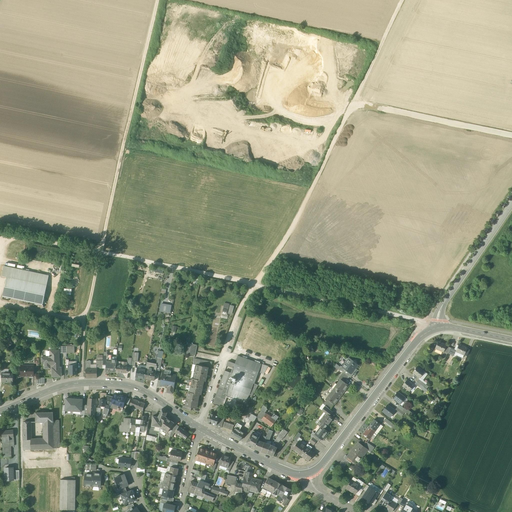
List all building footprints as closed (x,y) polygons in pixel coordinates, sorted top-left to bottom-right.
[(48,275),(4,266),(2,276),(7,277),(3,297),(42,305),(48,275)] [(225,302),(221,317),(227,319),(230,304),(225,302)] [(160,311),(171,313),(173,305),(162,303),(160,311)] [(447,345),(438,341),(435,349),(437,350),(443,353),(444,351),(446,346),(447,345)] [(467,348),(459,344),(456,350),(455,352),(464,356),(467,348)] [(59,353),(59,350),(50,350),(50,357),(41,357),(41,363),(44,362),(44,369),(51,369),(51,368),(52,368),(57,368),(57,365),(59,365),(59,353)] [(233,376),(253,383),(254,384),(258,373),(261,374),(264,366),(238,356),(235,364),(228,361),(226,366),(233,368),(231,373),(234,374),(233,376)] [(353,361),(349,358),(342,367),(351,375),(355,370),(356,371),(357,369),(356,369),(358,365),(356,363),(357,362),(354,360),(353,361)] [(116,360),(111,360),(111,362),(108,362),(107,362),(106,362),(106,366),(105,372),(115,372),(116,365),(116,360)] [(147,364),(146,370),(144,379),(154,381),(156,372),(157,366),(156,366),(147,364)] [(77,375),(77,365),(69,365),(69,375),(77,375)] [(127,366),(116,365),(115,372),(127,373),(127,367),(127,366)] [(199,366),(197,365),(195,372),(207,375),(208,368),(205,367),(202,366),(199,366)] [(424,372),(417,366),(412,373),(419,378),(424,372)] [(34,367),(21,367),(21,376),(34,377),(34,367)] [(61,377),(61,368),(57,368),(52,368),(52,377),(61,377)] [(146,370),(137,368),(135,377),(144,379),(146,370)] [(90,369),(86,369),(86,378),(97,378),(97,369),(96,369),(91,369),(90,369)] [(207,375),(195,372),(194,379),(204,381),(205,381),(207,375)] [(340,380),(343,382),(348,376),(344,373),(343,372),(338,378),(340,380)] [(13,373),(2,373),(2,376),(1,382),(13,382),(13,373)] [(170,375),(162,373),(160,386),(168,387),(167,392),(172,394),(176,376),(170,374),(170,375)] [(223,375),(216,396),(225,399),(226,397),(229,388),(233,378),(223,375)] [(253,383),(233,376),(233,378),(229,388),(249,395),(253,383)] [(194,379),(192,379),(191,386),(202,388),(204,381),(194,379)] [(426,385),(418,379),(417,382),(424,387),(426,385)] [(340,380),(333,389),(341,395),(349,386),(343,382),(340,380)] [(414,385),(409,381),(407,380),(402,386),(409,392),(414,385)] [(424,387),(417,382),(415,384),(422,390),(424,387)] [(254,384),(253,383),(249,395),(252,396),(258,385),(254,384)] [(202,388),(191,386),(189,392),(199,394),(201,395),(202,388)] [(249,395),(229,388),(226,397),(245,403),(249,395)] [(341,395),(333,389),(326,398),(327,399),(323,404),(325,406),(326,406),(330,409),(334,404),(341,395)] [(199,394),(189,392),(188,399),(198,401),(199,394)] [(405,397),(398,392),(393,398),(400,404),(405,397)] [(126,398),(114,394),(113,397),(110,408),(116,409),(117,406),(123,407),(124,403),(126,398)] [(103,414),(107,415),(110,408),(113,397),(106,395),(106,400),(105,406),(102,414),(103,414)] [(225,399),(216,396),(213,404),(214,404),(218,406),(222,407),(223,407),(225,399)] [(73,411),(74,399),(66,399),(65,406),(65,411),(73,411)] [(74,399),(73,411),(81,412),(82,406),(82,400),(74,399)] [(140,402),(132,399),(130,405),(138,408),(140,402)] [(188,399),(187,399),(185,406),(191,407),(196,408),(198,401),(188,399)] [(395,411),(388,405),(383,412),(390,417),(395,411)] [(406,410),(399,405),(397,407),(405,413),(406,410)] [(326,406),(325,406),(322,410),(326,413),(332,418),(334,416),(331,413),(332,412),(330,409),(326,406)] [(405,413),(397,407),(395,409),(395,410),(396,410),(403,415),(405,413)] [(264,408),(258,416),(262,419),(266,414),(265,413),(267,410),(264,408)] [(167,413),(162,409),(158,418),(165,419),(166,416),(167,413)] [(53,412),(35,413),(36,422),(43,422),(43,417),(53,417),(53,412)] [(327,426),(333,418),(332,418),(326,413),(320,421),(326,425),(327,426)] [(219,417),(215,415),(214,415),(211,414),(208,423),(211,424),(211,425),(216,427),(219,417)] [(220,414),(219,417),(216,427),(221,429),(221,427),(223,421),(225,416),(220,414)] [(262,419),(272,426),(275,421),(266,414),(262,419)] [(158,417),(153,416),(151,426),(161,427),(165,419),(158,418),(158,417)] [(53,417),(43,417),(43,422),(44,439),(54,439),(53,421),(53,417)] [(174,423),(165,417),(165,419),(161,427),(160,432),(165,436),(167,433),(169,430),(171,426),(174,423)] [(130,419),(124,418),(124,423),(122,422),(121,426),(120,426),(120,432),(129,432),(130,428),(131,428),(131,424),(130,424),(130,419)] [(393,424),(386,418),(384,421),(391,426),(393,424)] [(374,419),(369,427),(375,432),(381,424),(374,419)] [(234,425),(223,421),(221,427),(232,431),(234,425)] [(326,425),(320,421),(317,424),(321,427),(315,434),(321,439),(322,440),(328,432),(324,429),(327,426),(326,425)] [(176,425),(172,431),(171,433),(170,434),(172,435),(173,435),(175,432),(179,427),(176,425)] [(179,427),(175,432),(182,437),(183,437),(186,432),(179,427)] [(375,432),(369,427),(363,434),(370,439),(375,432)] [(239,431),(234,428),(230,435),(240,441),(244,433),(239,431)] [(13,431),(2,432),(3,438),(2,438),(3,458),(11,458),(11,446),(14,446),(13,431)] [(311,435),(319,441),(321,439),(315,434),(313,432),(311,435)] [(259,438),(251,433),(245,444),(254,449),(257,440),(259,438)] [(54,439),(44,439),(31,440),(31,450),(59,448),(59,439),(54,439)] [(260,441),(257,440),(254,449),(261,451),(264,442),(260,441)] [(277,447),(277,448),(280,449),(285,443),(282,441),(278,445),(277,447)] [(306,447),(298,441),(292,449),(300,455),(306,447)] [(268,444),(264,442),(261,451),(267,453),(271,444),(268,444)] [(367,442),(365,445),(363,447),(365,448),(365,449),(370,453),(374,448),(368,443),(367,442)] [(361,454),(365,449),(365,448),(363,447),(358,443),(354,448),(354,449),(352,452),(351,451),(347,456),(353,461),(354,461),(355,460),(359,463),(362,459),(361,459),(363,456),(361,454)] [(275,446),(271,444),(267,453),(273,456),(277,448),(277,447),(275,446)] [(314,453),(306,447),(300,455),(309,461),(314,453)] [(200,448),(196,460),(201,462),(205,450),(203,449),(200,448)] [(182,452),(171,450),(170,459),(169,459),(178,461),(180,461),(182,452)] [(205,450),(201,462),(206,464),(210,451),(207,450),(207,451),(205,450)] [(210,451),(206,464),(213,466),(214,463),(217,454),(210,451)] [(228,457),(223,455),(220,465),(228,467),(230,461),(231,458),(228,457)] [(347,456),(345,455),(344,458),(349,462),(351,463),(353,461),(347,456)] [(131,459),(120,458),(119,466),(130,467),(131,459)] [(171,467),(170,467),(169,474),(177,476),(178,472),(178,469),(176,469),(171,467)] [(5,481),(14,480),(13,471),(13,468),(5,468),(5,481)] [(101,474),(93,473),(93,475),(92,486),(100,487),(101,474)] [(169,474),(166,473),(164,481),(175,483),(177,476),(169,474)] [(93,475),(85,474),(84,486),(92,486),(93,475)] [(127,486),(125,480),(126,480),(124,475),(114,478),(118,489),(125,487),(127,486)] [(232,476),(228,475),(224,482),(230,484),(232,476)] [(252,478),(245,476),(243,484),(242,490),(249,492),(249,491),(252,478)] [(261,481),(252,478),(249,491),(258,493),(259,489),(258,488),(259,485),(260,485),(261,481)] [(268,478),(263,489),(267,491),(273,480),(268,478)] [(76,480),(61,480),(60,510),(75,510),(76,480)] [(196,483),(191,482),(188,490),(191,491),(191,493),(194,494),(197,487),(198,484),(199,481),(198,480),(196,483)] [(277,482),(273,480),(267,491),(271,493),(272,492),(277,482)] [(360,486),(351,480),(346,488),(355,494),(359,488),(360,486)] [(175,483),(164,481),(163,488),(164,489),(173,491),(175,483)] [(206,483),(200,481),(199,481),(198,484),(197,487),(204,489),(205,487),(208,488),(210,484),(206,483)] [(278,483),(277,482),(272,492),(279,495),(284,486),(282,485),(278,483)] [(243,484),(237,483),(235,491),(242,492),(242,490),(243,484)] [(290,489),(284,486),(279,495),(286,498),(290,489)] [(204,489),(197,487),(194,494),(203,497),(204,497),(205,492),(203,492),(204,489)] [(378,493),(369,487),(366,492),(362,499),(371,505),(371,504),(374,499),(378,493)] [(173,491),(164,489),(162,496),(168,497),(172,498),(173,491)] [(127,492),(121,495),(124,504),(135,500),(134,497),(135,497),(134,494),(133,495),(132,491),(127,492)] [(214,496),(205,492),(204,497),(203,497),(203,498),(212,502),(214,496)] [(392,497),(386,493),(380,502),(383,504),(381,506),(383,508),(384,509),(390,500),(392,497)] [(391,511),(397,504),(390,500),(384,509),(389,511),(391,511)]
